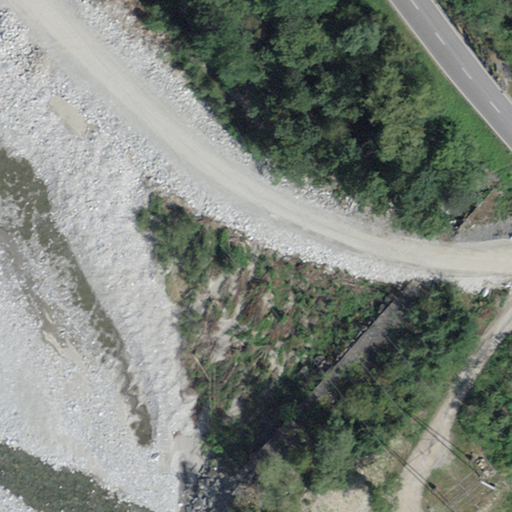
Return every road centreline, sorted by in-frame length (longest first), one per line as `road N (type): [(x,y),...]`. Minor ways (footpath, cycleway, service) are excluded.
road 1 (track): [(511,326),(488,349),(424,458),(415,511)]
road 2 (secondary): [(511,130),(416,0)]
